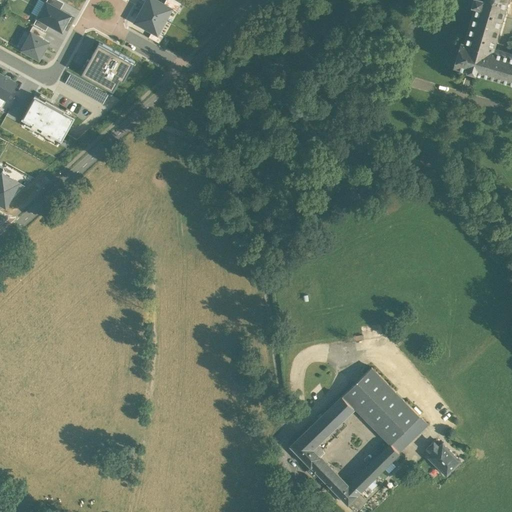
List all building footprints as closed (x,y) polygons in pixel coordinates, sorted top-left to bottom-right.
[(46,3),(39,0),(38,0),(31,13),(38,17),(37,18),(49,24),(62,31),(70,16),(60,10),(46,2),(46,3)] [(64,3),(57,0),(47,0),(46,2),(60,10),(64,3)] [(155,0),(147,0),(143,8),(165,20),(172,9),(164,4),(155,0)] [(165,0),(164,4),(172,9),(177,12),(181,5),(172,0),(165,0)] [(511,54),(493,49),(507,0),(473,0),(472,3),(475,4),(464,41),(461,40),(454,64),(468,69),(467,69),(475,71),(511,81),(511,54)] [(158,34),(165,20),(143,8),(135,22),(152,31),(158,34)] [(49,24),(37,18),(34,25),(46,31),(49,24)] [(30,32),(32,33),(43,39),(46,34),(33,27),(30,32)] [(158,34),(152,31),(149,37),(159,43),(163,37),(158,34)] [(22,50),(40,59),(49,42),(43,39),(32,33),(22,50)] [(80,74),(114,93),(121,80),(125,82),(135,62),(99,43),(91,59),(89,58),(80,74)] [(15,83),(0,75),(0,97),(6,100),(15,83)] [(45,102),(35,96),(22,121),(32,126),(31,128),(50,138),(51,137),(61,143),(75,118),(65,113),(66,111),(46,100),(45,102)] [(18,183),(0,173),(0,205),(5,208),(18,183)] [(503,212),(476,199),(471,211),(498,223),(503,212)] [(371,367),(343,395),(354,407),(390,444),(391,444),(419,416),(371,367)] [(342,395),(330,407),(291,445),(303,458),(303,459),(305,461),(305,460),(307,462),(306,462),(308,464),(309,464),(311,466),(320,457),(325,452),(317,444),(342,419),(354,407),(343,395),(342,395)] [(419,416),(391,444),(399,453),(428,425),(419,416)] [(433,442),(427,448),(432,453),(438,447),(433,442)] [(432,453),(428,457),(446,475),(460,461),(442,443),(438,447),(432,453)] [(348,485),(340,477),(320,457),(311,466),(331,486),(348,504),(399,453),(391,444),(390,444),(348,485)]
